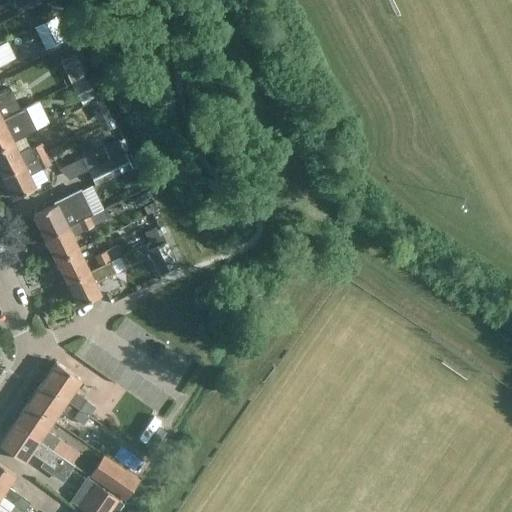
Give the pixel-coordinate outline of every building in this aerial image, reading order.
[(18,12),(40,1),(39,0),(12,0),(18,12)] [(52,16),(32,26),(43,48),(63,38),(52,16)] [(59,59),(69,80),(84,74),(74,52),(59,59)] [(71,85),(82,105),(97,97),(86,77),(71,85)] [(0,117),(19,108),(9,87),(0,90),(0,117)] [(23,106),(19,108),(0,117),(0,144),(12,139),(13,140),(35,129),(28,117),(23,106)] [(88,169),(89,171),(130,151),(123,137),(119,139),(118,138),(102,146),(109,159),(88,169)] [(18,151),(13,140),(12,139),(0,144),(0,173),(0,174),(44,153),(39,142),(30,147),(30,146),(18,151)] [(95,185),(123,171),(130,184),(142,177),(130,151),(89,171),(95,185)] [(50,162),(45,152),(44,153),(0,174),(12,197),(35,186),(28,172),(50,162)] [(68,178),(87,168),(81,156),(57,169),(68,178)] [(33,214),(44,237),(88,214),(92,213),(80,189),(54,201),(55,203),(33,214)] [(44,237),(55,259),(78,247),(72,235),(93,225),(92,224),(109,217),(104,207),(92,213),(88,214),(44,237)] [(133,217),(114,225),(120,241),(139,233),(133,217)] [(155,225),(143,232),(148,241),(160,235),(155,225)] [(143,243),(157,274),(158,274),(172,268),(158,237),(143,243)] [(55,259),(66,281),(110,259),(121,253),(116,243),(93,255),(98,265),(89,269),(78,247),(55,259)] [(110,259),(66,281),(77,304),(100,293),(95,281),(116,271),(110,259)] [(54,360),(40,381),(88,414),(95,405),(71,389),(79,377),(54,360)] [(40,381),(25,402),(50,419),(64,399),(77,407),(71,416),(82,423),(88,414),(40,381)] [(78,450),(45,427),(50,419),(25,402),(11,422),(70,462),(78,450)] [(0,443),(23,459),(28,451),(64,475),(72,464),(70,462),(11,422),(0,438),(0,443)] [(88,474),(124,498),(137,477),(102,452),(95,462),(88,474)] [(0,461),(0,492),(23,508),(28,511),(36,511),(40,507),(6,483),(14,471),(0,461)] [(93,480),(76,505),(86,511),(115,511),(122,501),(118,499),(118,497),(93,480)] [(0,492),(0,506),(8,511),(20,511),(23,508),(0,492)]
